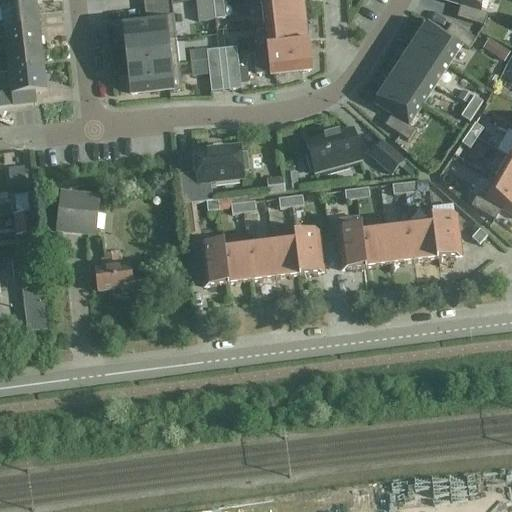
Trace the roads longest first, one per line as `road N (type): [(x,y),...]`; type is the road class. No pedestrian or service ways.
road 1 (residential): [(0,388),(511,325)]
road 2 (residential): [(354,76),(301,111),(270,118),(170,119),(89,133)]
road 3 (residential): [(89,133),(75,0)]
